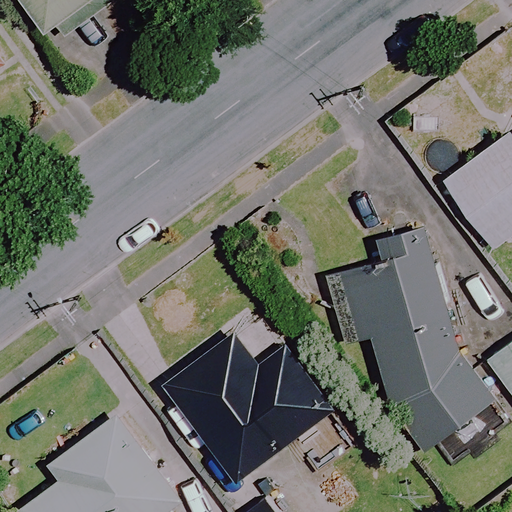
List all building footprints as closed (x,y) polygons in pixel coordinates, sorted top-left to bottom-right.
[(92,0),(34,0),(55,28),(92,0)] [(0,71),(11,63),(0,47),(0,71)] [(511,235),(511,138),(451,180),(497,246),(511,235)] [(386,227),(388,248),(333,262),(352,333),(378,326),(397,394),(433,442),(506,388),(468,338),(430,214),(386,227)] [(333,413),(264,316),(171,382),(240,480),(333,413)] [(511,348),(493,363),(511,387),(511,348)] [(169,511),(184,501),(120,414),(50,464),(62,481),(25,507),(28,511),(169,511)] [(279,511),(269,497),(248,511),(279,511)]
